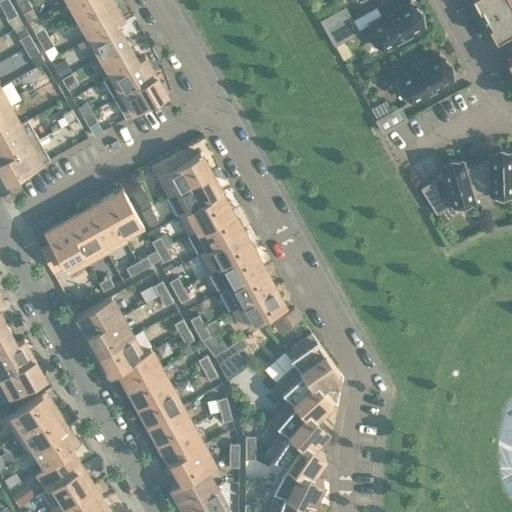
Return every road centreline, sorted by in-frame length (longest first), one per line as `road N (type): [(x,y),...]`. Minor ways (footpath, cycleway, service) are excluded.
road 1 (residential): [(212,102),(360,374),(347,428),(345,511)]
road 2 (residential): [(0,230),(153,511)]
road 3 (residential): [(0,218),(212,102)]
road 4 (residential): [(438,0),(503,119)]
